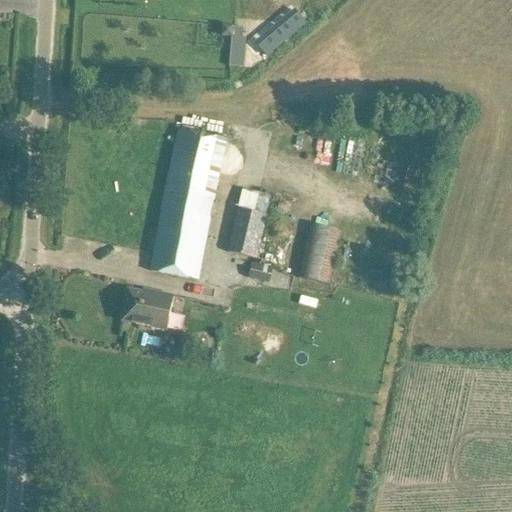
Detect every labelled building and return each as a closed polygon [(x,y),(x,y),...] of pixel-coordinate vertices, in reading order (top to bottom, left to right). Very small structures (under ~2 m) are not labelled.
[(197,281),(222,159),(226,139),(179,130),(151,271),(197,281)] [(258,258),(270,196),(240,189),(227,252),(258,258)] [(340,246),(343,233),(311,225),(298,275),(330,284),(340,246)] [(271,282),(273,272),(253,267),(250,277),(271,282)] [(153,295),(148,294),(129,290),(122,321),(167,330),(174,296),(153,292),(153,295)]
